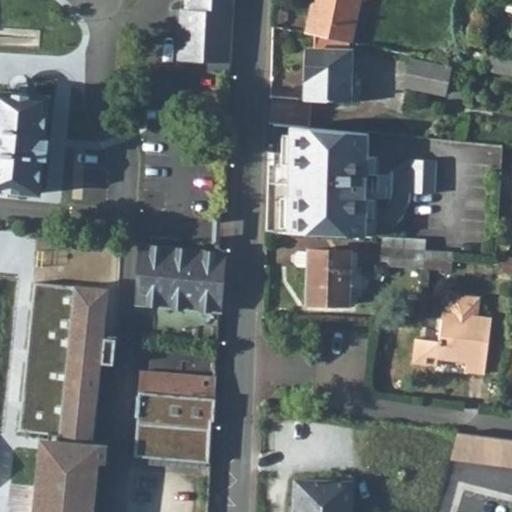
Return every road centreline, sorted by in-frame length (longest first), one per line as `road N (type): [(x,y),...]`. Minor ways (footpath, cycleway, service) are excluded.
road 1 (tertiary): [(244,362),(257,0)]
road 2 (residential): [(244,362),(322,371),(330,403),(511,430)]
road 3 (tertiary): [(232,511),(244,362)]
